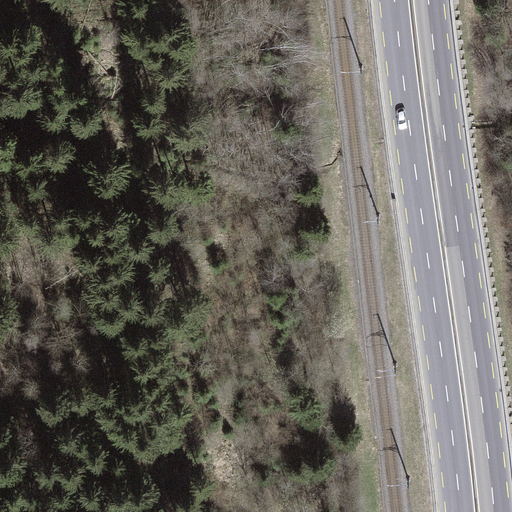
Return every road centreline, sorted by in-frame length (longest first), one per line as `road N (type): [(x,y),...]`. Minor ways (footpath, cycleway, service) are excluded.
road 1 (primary): [(391,0),(458,511)]
road 2 (primary): [(496,511),(431,0)]
